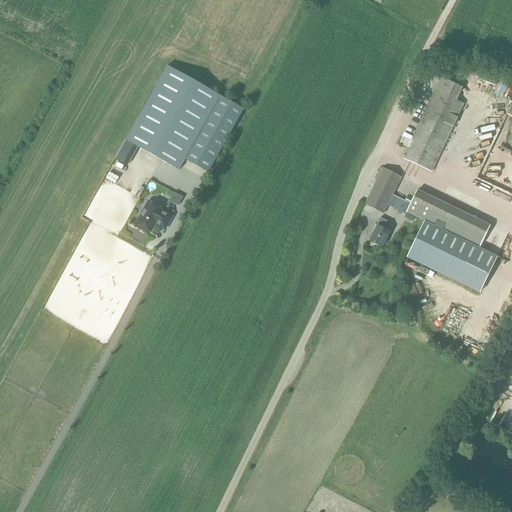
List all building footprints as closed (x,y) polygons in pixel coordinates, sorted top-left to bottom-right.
[(213,91),(165,66),(126,140),(172,167),(213,91)] [(432,172),(465,103),(457,100),(463,88),(441,77),(411,141),(404,137),(401,144),(408,147),(403,158),(432,172)] [(385,213),(402,176),(384,168),(382,171),(380,175),(366,205),(385,213)] [(479,247),(489,225),(417,190),(406,213),(424,222),(425,221),(479,247)] [(174,194),(169,202),(178,207),(183,199),(174,194)] [(165,214),(150,206),(147,212),(146,211),(142,218),(144,219),(140,227),(155,235),(159,227),(167,231),(173,219),(165,215),(165,214)] [(381,247),(389,232),(384,230),(388,222),(381,218),(377,226),(369,241),(381,247)] [(425,221),(424,222),(407,257),(479,292),(496,256),(479,247),(425,221)] [(403,274),(401,278),(415,283),(416,279),(403,274)]
